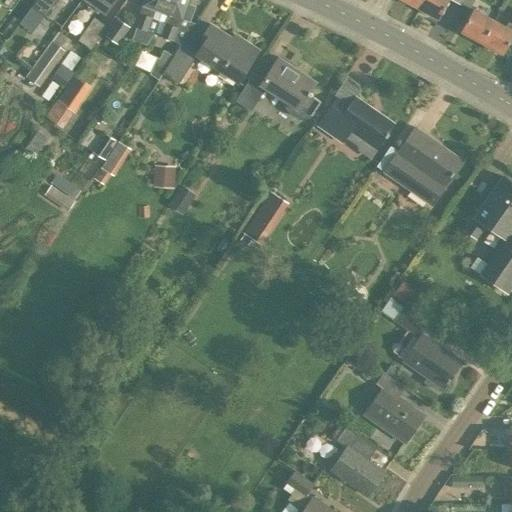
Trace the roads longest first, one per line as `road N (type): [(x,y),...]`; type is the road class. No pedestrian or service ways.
road 1 (residential): [(511,105),(305,0)]
road 2 (residential): [(408,511),(511,358)]
